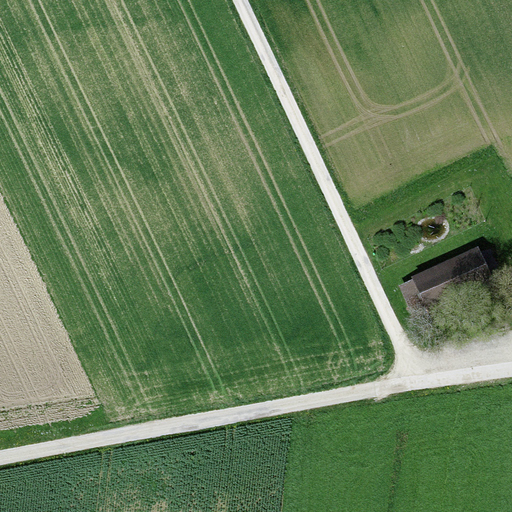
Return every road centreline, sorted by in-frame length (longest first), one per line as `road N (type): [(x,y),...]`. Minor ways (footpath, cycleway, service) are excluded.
road 1 (track): [(511,367),(0,457)]
road 2 (track): [(236,0),(414,380)]
